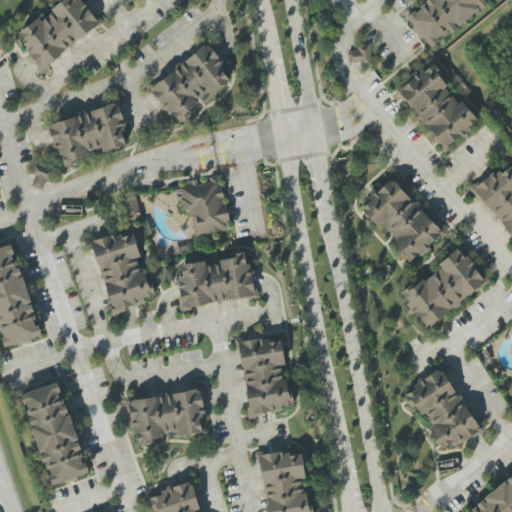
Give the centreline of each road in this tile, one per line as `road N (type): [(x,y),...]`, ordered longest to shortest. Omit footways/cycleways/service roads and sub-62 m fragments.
road 1 (residential): [(379,511),(313,131)]
road 2 (residential): [(283,136),(346,511)]
road 3 (residential): [(257,0),(283,136)]
road 4 (residential): [(313,131),(289,0)]
